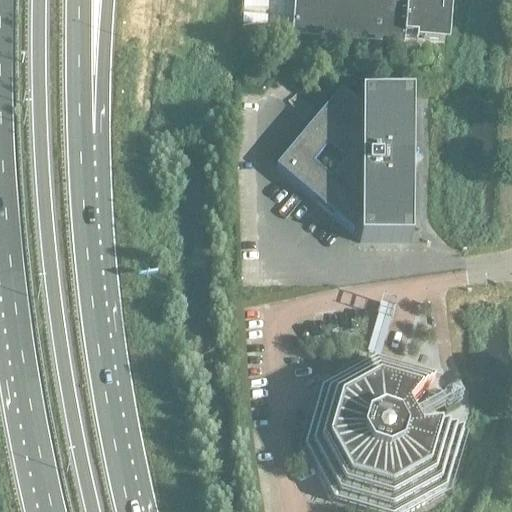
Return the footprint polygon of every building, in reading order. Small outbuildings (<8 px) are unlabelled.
[(416,39),(416,41),(417,41),(417,39),(444,42),(447,0),(315,0),(316,2),(296,0),(293,41),(403,50),(404,38),(416,39)] [(353,236),(360,227),(359,245),(409,246),(411,166),(417,159),(411,153),(412,100),(362,99),(362,112),(340,94),(276,171),(353,236)] [(380,355),(391,319),(392,320),(395,308),(381,303),(377,315),(379,316),(368,351),(380,355)] [(433,379),(374,362),(321,391),(304,450),(333,504),(360,511),(408,511),(445,492),(463,433),(462,431),(418,436),(407,415),(434,381),(433,379)] [(441,405),(445,413),(461,404),(456,396),(441,405)]
